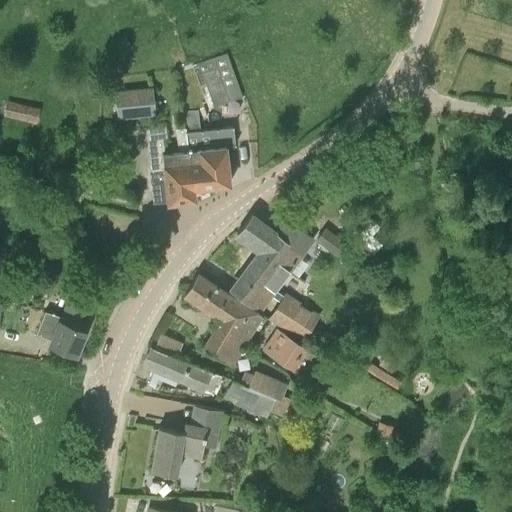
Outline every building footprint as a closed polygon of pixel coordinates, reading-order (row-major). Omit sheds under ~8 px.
[(208,108),(229,101),(242,96),(227,53),(192,65),(208,108)] [(122,116),(154,113),(151,89),(119,92),(122,116)] [(40,107),(6,100),(3,116),(37,123),(40,107)] [(233,126),(199,130),(197,110),(183,111),(185,127),(192,187),(193,187),(230,183),(225,145),(235,144),(233,126)] [(192,187),(185,127),(183,111),(185,127),(176,129),(179,151),(166,153),(162,126),(144,128),(150,169),(149,169),(153,202),(167,200),(167,202),(189,199),(194,193),(193,187),(192,187)] [(114,149),(104,160),(113,169),(124,157),(114,149)] [(398,172),(422,175),(424,163),(399,160),(398,172)] [(287,272),(312,237),(310,235),(309,235),(285,217),(274,232),(251,215),(237,234),(261,251),(231,291),(259,310),(286,271),(287,272)] [(382,244),(372,235),(380,226),(368,216),(360,225),(359,224),(350,234),(373,254),(382,244)] [(337,254),(345,244),(324,229),(317,239),(337,254)] [(231,363),(247,337),(260,316),(197,273),(183,296),(221,319),(203,348),(231,363)] [(268,319),(303,342),(319,316),(284,293),(268,319)] [(51,339),(50,342),(75,352),(84,331),(75,327),(84,307),(67,300),(60,315),(45,311),(36,333),(51,339)] [(292,366),(305,346),(278,327),(264,347),(292,366)] [(163,331),(159,339),(179,348),(182,340),(163,331)] [(185,359),(185,360),(151,345),(143,363),(204,388),(207,379),(217,384),(221,374),(185,359)] [(385,353),(379,364),(391,372),(397,360),(385,353)] [(275,397),(280,399),(282,394),(287,382),(255,369),(253,373),(248,386),(275,397)] [(244,370),(240,382),(233,379),(228,390),(240,395),(239,396),(240,396),(237,402),(266,414),(267,415),(275,397),(248,386),(253,373),(244,370)] [(376,430),(394,436),(397,427),(380,421),(376,430)] [(201,458),(203,446),(216,448),(220,428),(189,423),(184,422),(183,430),(158,426),(151,470),(177,474),(180,454),(201,458)]
